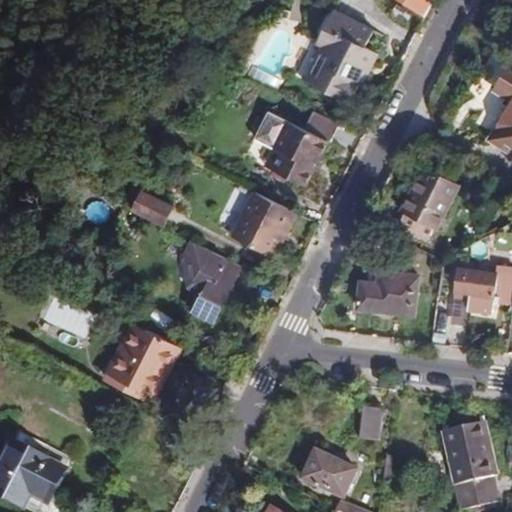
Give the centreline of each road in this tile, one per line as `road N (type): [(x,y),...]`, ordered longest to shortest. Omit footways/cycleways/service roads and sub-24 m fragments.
road 1 (residential): [(277,351),(455,0)]
road 2 (residential): [(511,381),(277,351)]
road 3 (residential): [(277,351),(193,511)]
